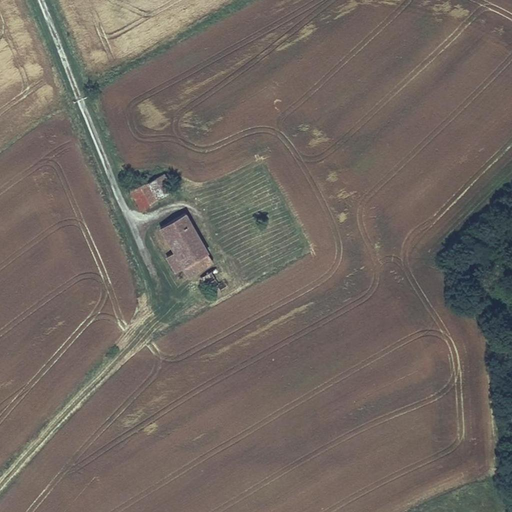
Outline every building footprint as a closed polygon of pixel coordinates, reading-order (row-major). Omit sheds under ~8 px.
[(141,186),(149,201),(173,189),(164,172),(140,184),(141,186)] [(149,201),(141,186),(130,191),(139,209),(150,204),(149,201)] [(159,227),(173,252),(166,256),(176,271),(183,267),(208,253),(210,251),(187,211),(159,227)] [(188,275),(213,261),(208,253),(183,267),(188,275)] [(215,296),(228,288),(218,269),(204,278),(215,296)]
